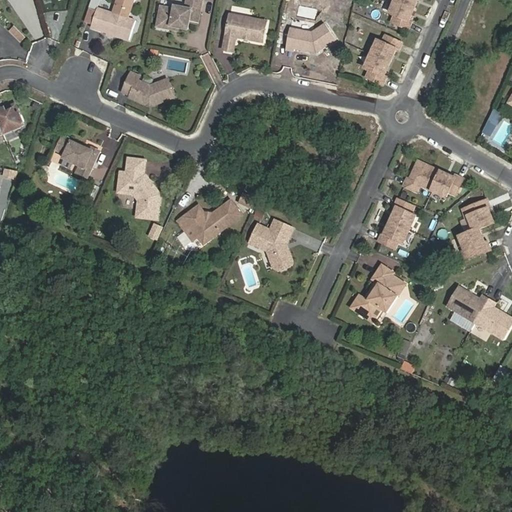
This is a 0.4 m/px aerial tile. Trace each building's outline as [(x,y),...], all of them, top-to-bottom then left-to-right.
[(200,1),(195,0),(183,0),(182,9),(172,7),(172,10),(158,8),(154,27),(168,29),(169,27),(177,28),(185,29),(186,22),(196,23),(200,1)] [(412,8),(394,0),(392,0),(387,12),(392,15),(389,22),(404,29),(408,23),(405,21),(412,8)] [(394,0),(412,8),(415,0),(394,0)] [(128,7),(112,2),(109,13),(94,9),(93,12),(89,25),(88,28),(126,40),(132,20),(124,18),(120,16),(121,13),(125,14),(128,7)] [(89,25),(93,12),(84,8),(79,22),(89,25)] [(224,42),(234,44),(235,38),(262,43),(265,22),(229,16),(224,42)] [(313,31),(331,41),(334,40),(324,24),(313,31)] [(21,43),(27,37),(14,25),(8,31),(21,43)] [(314,53),(331,41),(313,31),(309,33),(288,29),(284,49),(292,51),(292,49),(314,53)] [(374,40),(367,54),(386,64),(393,50),(395,50),(398,44),(382,36),(379,42),(374,40)] [(232,54),(234,44),(224,42),(222,52),(232,54)] [(386,64),(367,54),(366,58),(385,66),(386,64)] [(380,77),(385,66),(366,58),(361,68),(366,70),(362,78),(379,86),(383,78),(380,77)] [(136,74),(127,70),(118,90),(127,94),(126,97),(145,105),(170,97),(164,79),(146,85),(134,79),(136,74)] [(17,107),(4,112),(5,116),(16,112),(18,117),(21,116),(17,107)] [(0,137),(4,136),(25,128),(21,116),(18,117),(16,112),(5,116),(4,112),(2,108),(0,109),(0,137)] [(493,109),(483,134),(492,137),(502,112),(493,109)] [(77,164),(88,169),(97,149),(89,145),(87,149),(66,140),(66,137),(61,136),(60,137),(57,136),(52,149),(62,153),(60,157),(77,164)] [(142,159),(126,157),(124,171),(118,170),(115,191),(130,193),(135,200),(133,216),(153,219),(157,195),(140,174),(142,159)] [(418,186),(430,191),(439,173),(417,163),(409,180),(406,179),(403,186),(415,192),(418,186)] [(85,176),(88,169),(77,164),(73,171),(85,176)] [(460,179),(454,176),(453,179),(439,173),(430,191),(445,198),(447,193),(454,196),(460,179)] [(243,194),(239,203),(251,209),(256,199),(243,194)] [(203,215),(201,212),(196,205),(175,220),(181,228),(186,224),(190,228),(194,235),(210,236),(237,217),(237,212),(229,200),(210,213),(207,216),(203,215)] [(468,217),(475,231),(479,229),(495,222),(489,209),(491,208),(487,200),(463,210),(466,218),(468,217)] [(394,210),(389,222),(407,231),(413,218),(408,216),(412,208),(396,201),(392,209),(394,210)] [(272,220),(267,230),(255,224),(247,243),(264,251),(270,267),(276,270),(287,266),(290,260),(283,243),(290,228),(272,220)] [(407,231),(389,222),(382,235),(380,235),(377,242),(392,250),(396,242),(401,244),(407,231)] [(184,233),(190,228),(186,224),(181,228),(184,233)] [(160,230),(152,226),(146,239),(154,242),(160,230)] [(485,241),(479,229),(475,231),(460,236),(466,249),(463,251),(467,260),(491,249),(487,240),(485,241)] [(184,248),(192,244),(186,232),(178,236),(184,248)] [(398,299),(406,288),(400,283),(403,279),(391,271),(381,284),(384,286),(387,289),(373,306),(371,304),(365,300),(356,313),(378,328),(387,316),(393,319),(405,303),(398,299)] [(384,286),(371,304),(373,306),(387,289),(384,286)] [(451,308),(478,324),(492,299),(487,296),(485,300),(463,287),(451,308)] [(413,292),(406,288),(398,299),(405,303),(413,292)] [(492,299),(478,324),(505,340),(511,328),(511,316),(496,307),(499,303),(492,299)] [(501,384),(507,369),(500,366),(494,381),(501,384)]
